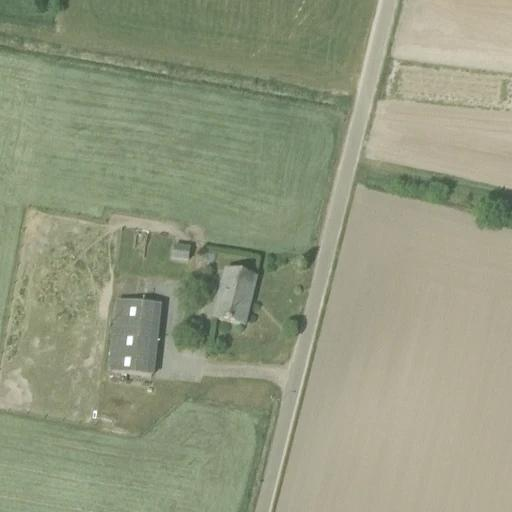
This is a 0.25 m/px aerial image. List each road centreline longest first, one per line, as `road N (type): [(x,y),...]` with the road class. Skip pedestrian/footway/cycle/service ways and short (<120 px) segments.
road 1 (unclassified): [(264,511),(396,0)]
road 2 (track): [(353,169),(511,202)]
